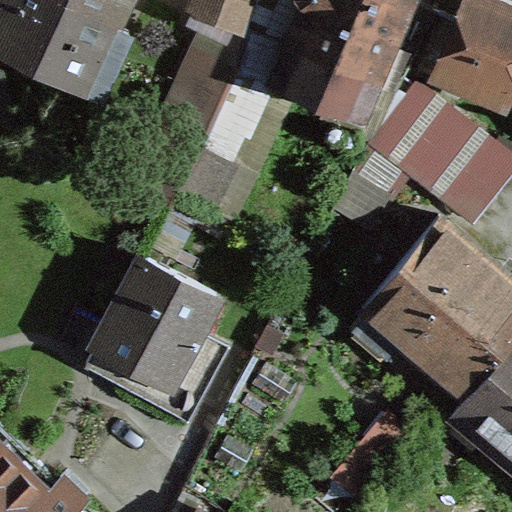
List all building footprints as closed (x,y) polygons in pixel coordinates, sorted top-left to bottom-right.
[(0,0),(0,43),(87,84),(120,15),(116,13),(121,0),(0,0)] [(191,0),(190,4),(247,28),(255,0),(191,0)] [(299,12),(270,0),(255,0),(247,28),(238,64),(229,80),(200,143),(230,158),(242,134),(267,144),(292,86),(302,91),(318,53),(287,41),(299,12)] [(270,0),(299,12),(304,2),(303,0),(270,0)] [(425,0),(303,0),(304,2),(299,12),(287,41),(318,53),(302,91),(363,116),(379,77),(397,84),(439,7),(425,0)] [(511,87),(511,3),(503,0),(461,0),(432,67),(507,100),(511,87)] [(187,169),(200,143),(229,80),(190,62),(133,183),(172,201),(176,192),(187,169)] [(372,132),(357,159),(388,184),(405,159),(457,199),(500,146),(414,79),(372,132)] [(217,184),(230,158),(200,143),(187,169),(217,184)] [(187,169),(176,192),(204,210),(217,184),(187,169)] [(354,170),(338,200),(363,218),(383,191),(354,170)] [(511,274),(440,213),(362,304),(465,392),(511,337),(511,274)] [(145,255),(96,342),(197,399),(222,354),(192,337),(218,290),(146,250),(144,254),(145,255)] [(452,409),(511,459),(511,337),(465,392),(452,409)] [(0,465),(11,454),(0,443),(0,465)] [(70,511),(68,511),(83,495),(62,475),(48,489),(11,454),(0,465),(0,511),(70,511)]
